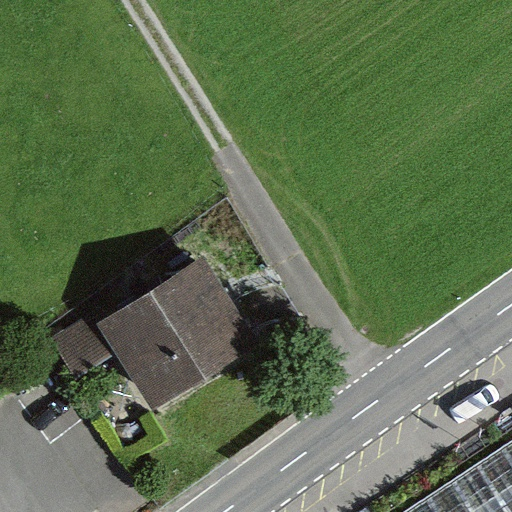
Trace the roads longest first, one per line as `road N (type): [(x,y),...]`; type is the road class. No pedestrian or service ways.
road 1 (track): [(381,402),(133,0)]
road 2 (secondary): [(511,310),(229,511)]
